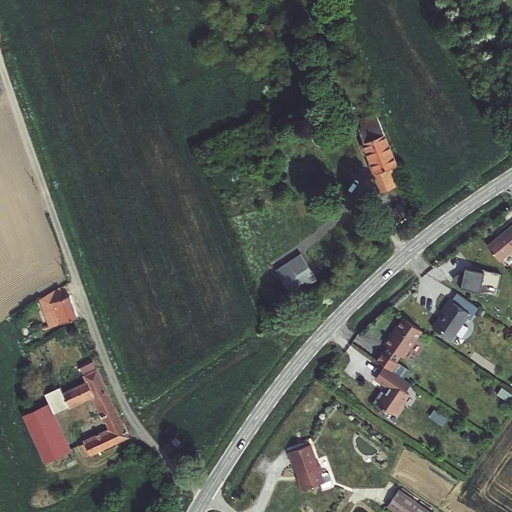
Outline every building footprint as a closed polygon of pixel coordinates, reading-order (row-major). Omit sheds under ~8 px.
[(360,130),(377,122),(374,115),(356,122),(360,130)] [(356,132),(361,143),(382,135),(377,122),(360,130),(356,132)] [(396,180),(403,177),(386,134),(382,135),(361,143),(375,175),(380,186),(396,180)] [(376,188),(380,186),(375,175),(370,177),(376,188)] [(396,180),(380,186),(376,188),(379,195),(399,186),(396,180)] [(511,225),(491,243),(505,261),(511,255),(511,225)] [(302,249),(277,265),(295,293),(320,277),(302,249)] [(467,268),(462,285),(482,290),(484,283),(499,287),(503,273),(487,268),(486,273),(467,268)] [(38,300),(40,307),(59,299),(55,290),(38,300)] [(59,299),(40,307),(46,323),(39,326),(41,331),(76,317),(67,296),(59,299)] [(454,304),(437,329),(452,340),(470,315),(454,304)] [(427,334),(410,324),(391,358),(408,368),(427,334)] [(384,368),(376,378),(399,395),(385,413),(396,421),(415,396),(405,389),(408,385),(384,368)] [(48,403),(52,411),(88,393),(106,429),(79,442),(85,454),(125,433),(92,369),(79,375),(82,382),(61,392),(59,388),(45,396),(48,403)] [(23,415),(45,461),(70,449),(52,411),(48,403),(23,415)] [(167,440),(167,441),(174,447),(178,442),(171,436),(167,440)] [(300,479),(304,492),(326,484),(323,474),(324,471),(322,465),(320,464),(313,446),(290,454),(294,465),(296,464),(301,479),(300,479)] [(83,488),(95,510),(116,498),(104,476),(83,488)] [(432,511),(402,490),(389,507),(396,511),(432,511)]
